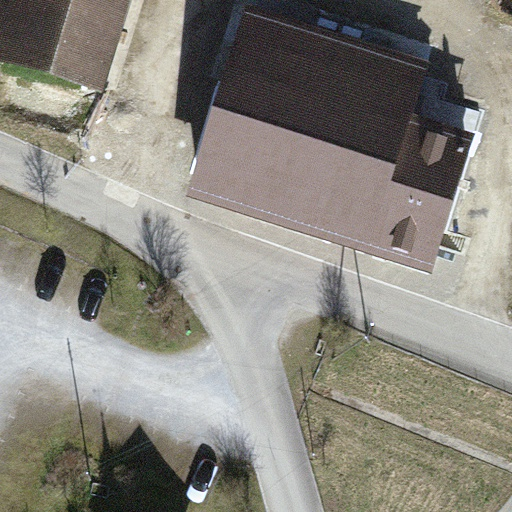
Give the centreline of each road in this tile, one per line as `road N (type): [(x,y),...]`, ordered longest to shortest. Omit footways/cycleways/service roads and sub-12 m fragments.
road 1 (residential): [(265,266),(0,158)]
road 2 (residential): [(511,355),(265,266)]
road 3 (residential): [(296,511),(246,313),(265,266)]
